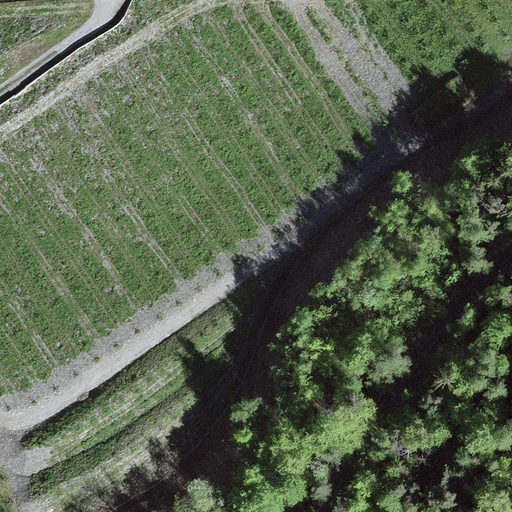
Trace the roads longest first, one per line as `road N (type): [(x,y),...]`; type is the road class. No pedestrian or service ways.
road 1 (track): [(511,256),(449,313),(331,511)]
road 2 (track): [(0,96),(100,22),(109,0)]
